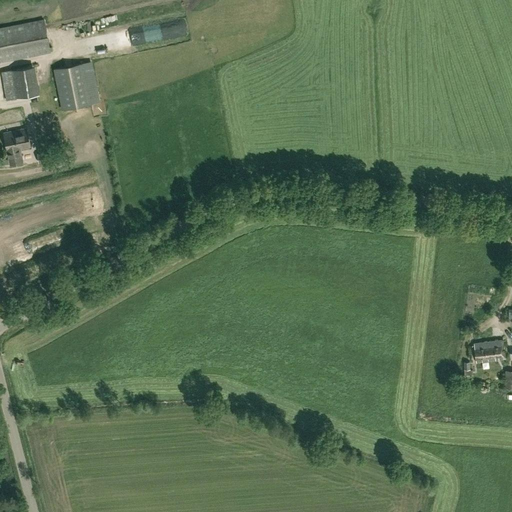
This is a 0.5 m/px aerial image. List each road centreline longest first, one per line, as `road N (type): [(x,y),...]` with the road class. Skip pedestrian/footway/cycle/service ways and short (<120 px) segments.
road 1 (unclassified): [(0,329),(260,194),(303,190),(511,215)]
road 2 (unclassified): [(33,511),(0,370)]
